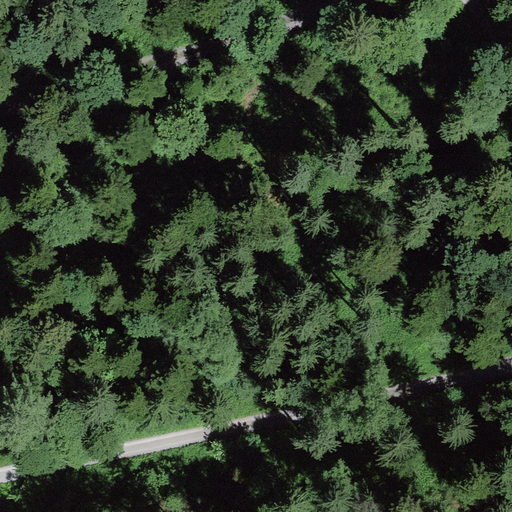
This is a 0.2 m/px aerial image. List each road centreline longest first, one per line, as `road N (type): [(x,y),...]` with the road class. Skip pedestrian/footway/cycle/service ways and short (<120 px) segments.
road 1 (track): [(511,356),(0,474)]
road 2 (track): [(0,105),(272,27),(313,0)]
